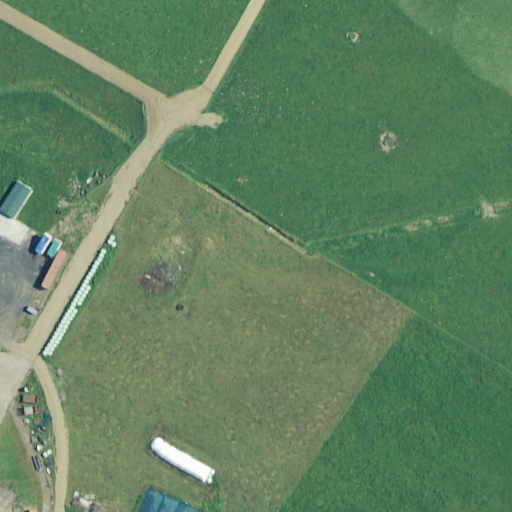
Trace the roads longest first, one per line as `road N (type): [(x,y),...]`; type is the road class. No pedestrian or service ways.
road 1 (track): [(0,417),(65,286),(173,113)]
road 2 (track): [(173,113),(0,9)]
road 3 (track): [(173,113),(208,79),(254,0)]
